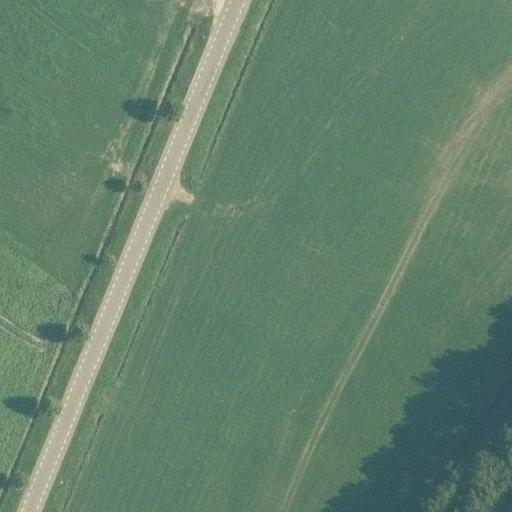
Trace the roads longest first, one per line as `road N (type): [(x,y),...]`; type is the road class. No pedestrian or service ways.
road 1 (unknown): [(161,179),(488,359),(418,433),(371,511)]
road 2 (unclassified): [(28,511),(232,0)]
